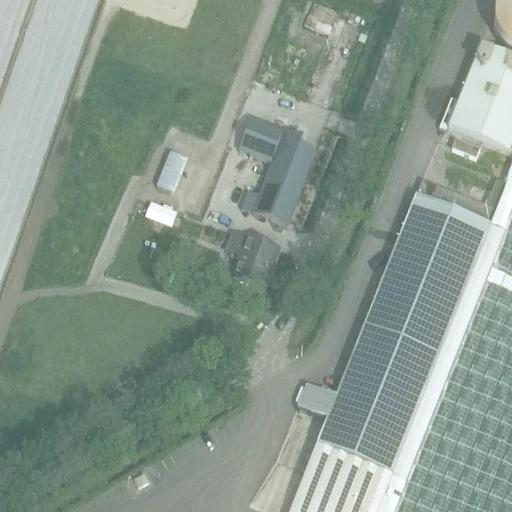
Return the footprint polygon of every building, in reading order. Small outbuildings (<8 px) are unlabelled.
[(511,57),(511,0),(505,0),(500,5),(497,11),(495,17),(493,24),(494,31),(495,37),(498,43),(501,49),(506,54),(511,57)] [(511,63),(481,51),(448,133),(511,158),(511,155),(511,63)] [(225,95),(217,116),(244,126),(252,105),(225,95)] [(243,214),(268,224),(287,231),(316,156),(300,150),(303,143),(252,123),(239,157),(271,169),(258,202),(249,198),(243,214)] [(479,154),(455,144),(451,154),(475,164),(479,154)] [(226,198),(231,148),(211,145),(207,176),(192,174),(190,188),(197,189),(197,194),(226,198)] [(250,194),(250,169),(230,168),(230,194),(250,194)] [(291,511),(511,511),(511,174),(507,189),(496,184),(486,210),(422,184),(415,201),(487,229),(389,475),(318,447),(291,511)] [(327,424),(318,447),(389,475),(487,229),(415,201),(336,401),(306,390),(297,412),(327,424)] [(146,217),(170,227),(173,218),(149,209),(146,217)] [(232,280),(245,285),(263,292),(278,254),(230,236),(224,252),(241,258),(232,280)]
